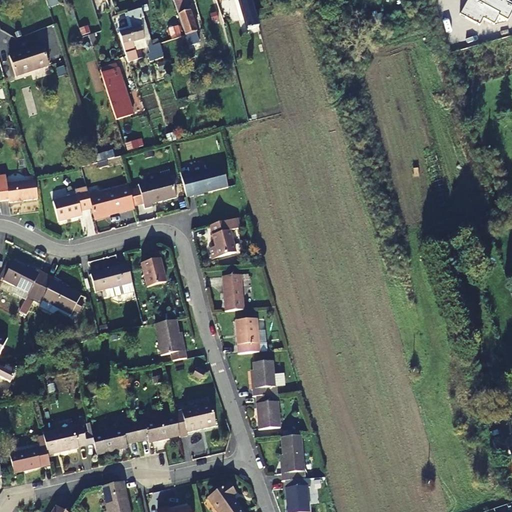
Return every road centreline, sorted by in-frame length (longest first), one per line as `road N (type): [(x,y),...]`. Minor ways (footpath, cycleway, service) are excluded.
road 1 (residential): [(0,226),(62,250),(163,228),(181,240),(252,459)]
road 2 (residential): [(252,459),(157,481),(131,469),(9,497),(0,511)]
